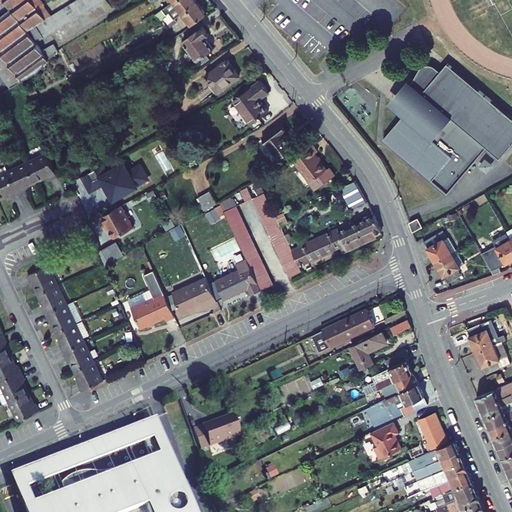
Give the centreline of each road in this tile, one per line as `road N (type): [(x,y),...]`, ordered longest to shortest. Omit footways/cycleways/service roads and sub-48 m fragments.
road 1 (residential): [(407,265),(72,425)]
road 2 (residential): [(407,265),(370,170),(230,0)]
road 3 (residential): [(504,511),(424,316)]
road 4 (residential): [(0,272),(72,425)]
